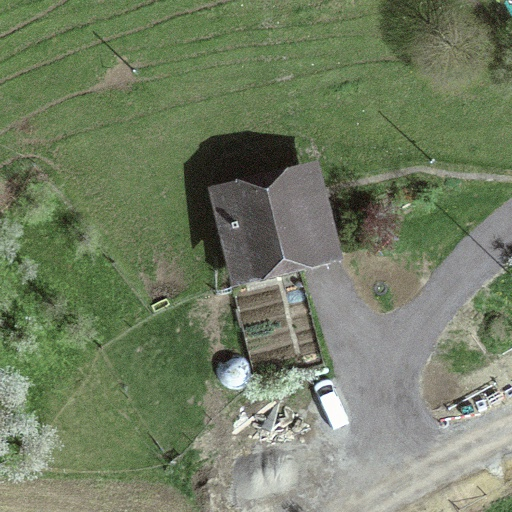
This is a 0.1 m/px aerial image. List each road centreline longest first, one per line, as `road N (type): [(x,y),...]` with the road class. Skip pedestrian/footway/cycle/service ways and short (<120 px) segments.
road 1 (track): [(382,499),(390,379),(442,288),(511,221)]
road 2 (unclassified): [(363,511),(511,425)]
